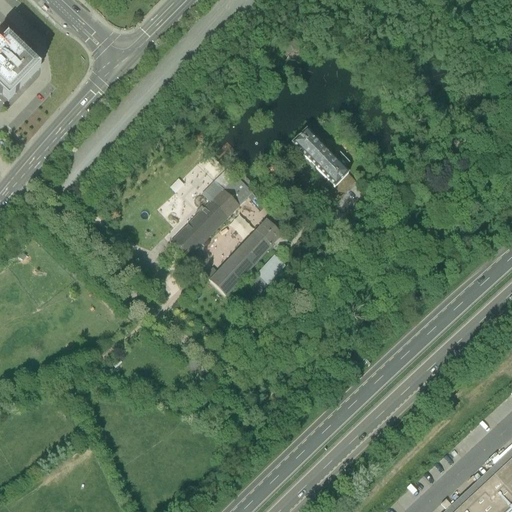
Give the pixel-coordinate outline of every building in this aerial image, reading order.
[(0,96),(8,104),(40,71),(7,40),(0,46),(0,96)] [(348,175),(343,169),(347,165),(338,155),(334,160),(306,131),(282,154),(288,159),(289,158),(290,159),(297,153),(296,152),(297,151),(334,189),(347,176),(348,175)] [(228,170),(215,183),(239,207),(247,198),(251,202),(255,198),(251,194),(252,194),(228,170)] [(355,183),(347,176),(334,189),(325,198),(332,206),(355,183)] [(227,219),(239,207),(215,183),(202,195),(211,204),(227,219)] [(171,244),(187,259),(196,250),(227,219),(211,204),(171,244)] [(256,233),(271,247),(281,236),(266,222),(256,233)] [(225,297),(271,247),(256,233),(218,274),(210,282),(225,297)] [(206,261),(196,250),(187,259),(198,270),(206,261)] [(283,267),(274,258),(256,277),(265,286),(283,267)] [(205,277),(210,282),(218,274),(212,269),(205,277)] [(511,445),(441,511),(448,511),(511,453),(511,445)] [(511,511),(511,453),(448,511),(511,511)]
